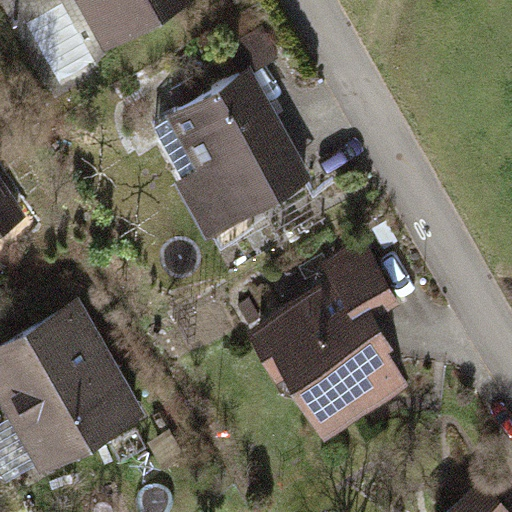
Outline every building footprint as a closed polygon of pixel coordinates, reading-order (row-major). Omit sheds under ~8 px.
[(70,0),(96,47),(184,0),(70,0)] [(239,68),(156,112),(160,120),(144,128),(199,230),(298,177),(239,68)] [(0,223),(15,214),(0,190),(0,223)] [(397,302),(353,230),(308,258),(319,277),(236,327),(266,377),(275,372),(313,435),(398,384),(382,358),(391,352),(370,318),(397,302)] [(70,297),(0,338),(0,419),(33,475),(139,413),(70,297)] [(499,511),(473,479),(430,511),(499,511)]
